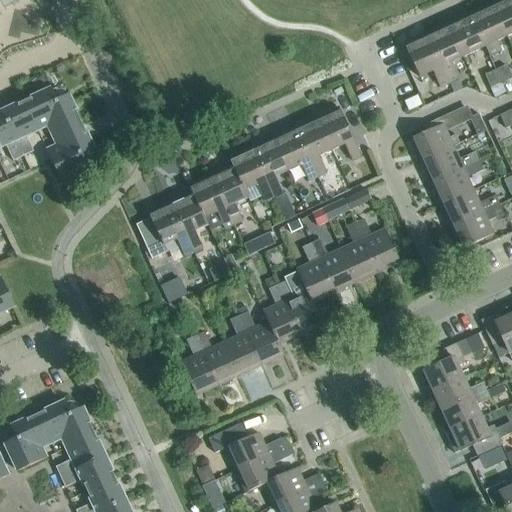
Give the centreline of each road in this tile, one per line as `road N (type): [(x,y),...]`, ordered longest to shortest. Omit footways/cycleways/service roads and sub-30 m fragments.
road 1 (residential): [(448,511),(370,346),(445,307)]
road 2 (residential): [(445,307),(372,151),(390,130)]
road 3 (residential): [(390,130),(464,95),(485,106),(511,93)]
